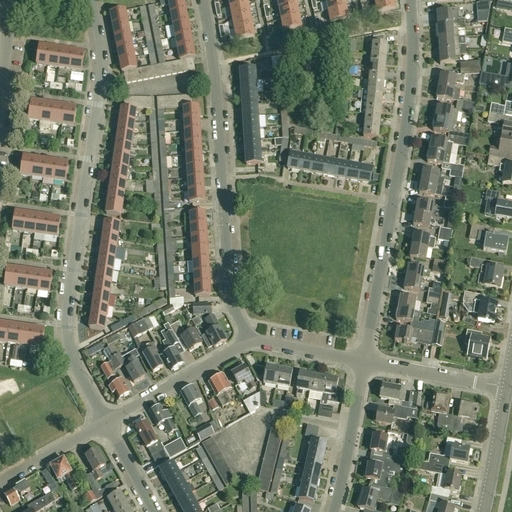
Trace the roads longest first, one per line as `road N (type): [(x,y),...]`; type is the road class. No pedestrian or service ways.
road 1 (residential): [(107,423),(74,364),(66,329),(101,73),(91,0)]
road 2 (residential): [(250,345),(228,292),(216,84),(201,0)]
road 3 (residential): [(393,202),(409,109),(412,0)]
road 4 (residential): [(107,423),(250,345)]
road 5 (residential): [(364,362),(393,202)]
road 6 (residential): [(333,511),(364,362)]
road 7 (residential): [(364,362),(506,389)]
road 8 (tertiary): [(506,389),(485,511)]
road 9 (residential): [(0,484),(107,423)]
